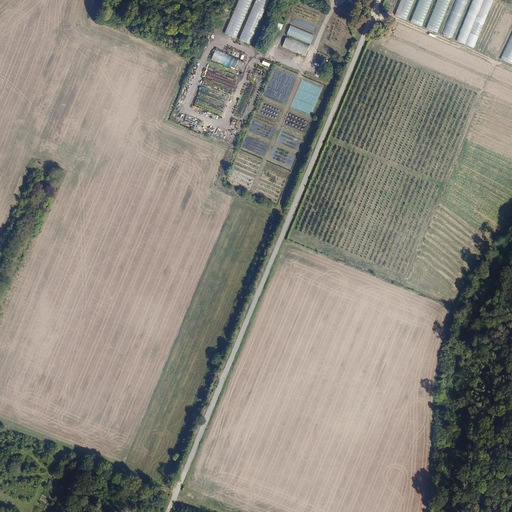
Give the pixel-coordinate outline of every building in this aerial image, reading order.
[(251,44),(270,0),(238,0),(224,33),(251,44)] [(494,0),(400,0),(394,16),(474,48),(494,0)] [(315,35),(291,25),(282,47),(307,57),(315,35)] [(511,65),(511,35),(500,60),(511,65)] [(239,58),(215,50),(211,59),(235,69),(239,58)] [(185,121),(197,126),(199,120),(187,115),(185,121)]
